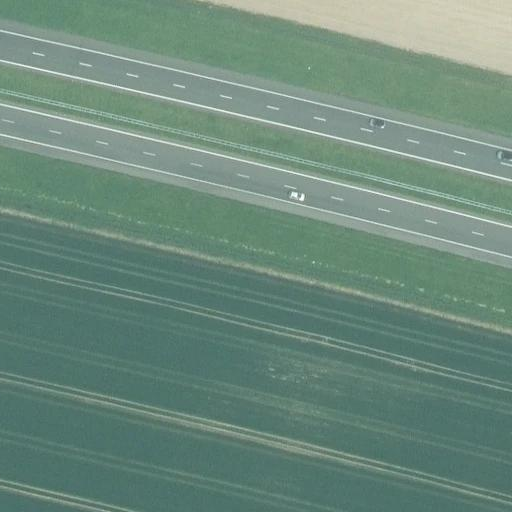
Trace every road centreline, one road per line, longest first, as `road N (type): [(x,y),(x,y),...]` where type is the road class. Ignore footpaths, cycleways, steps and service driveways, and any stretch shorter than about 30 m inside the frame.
road 1 (motorway): [(511,166),(0,46)]
road 2 (motorway): [(0,121),(511,241)]
